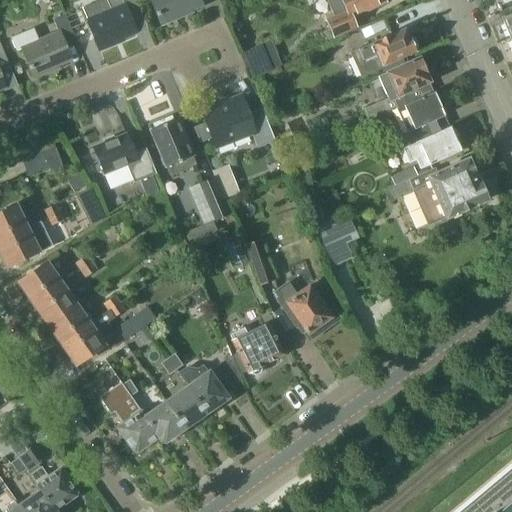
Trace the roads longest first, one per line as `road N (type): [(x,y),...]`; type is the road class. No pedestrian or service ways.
road 1 (tertiary): [(209,511),(511,301)]
road 2 (residential): [(0,116),(261,0)]
road 3 (residential): [(0,312),(133,511)]
road 4 (residential): [(511,120),(464,0)]
